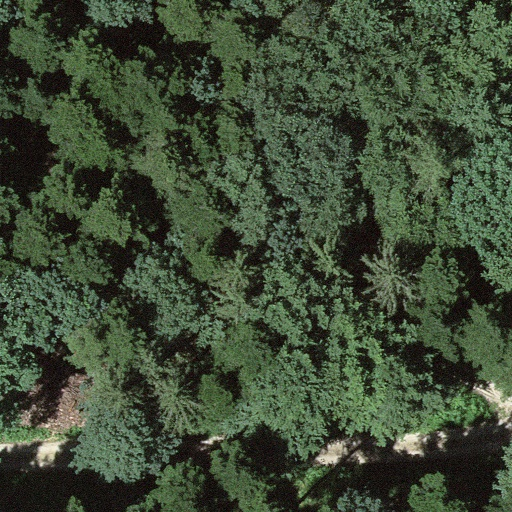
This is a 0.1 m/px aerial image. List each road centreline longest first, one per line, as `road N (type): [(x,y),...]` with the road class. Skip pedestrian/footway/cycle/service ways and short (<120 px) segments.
road 1 (track): [(0,142),(186,212),(385,336),(511,389)]
road 2 (track): [(0,466),(417,447),(511,433)]
